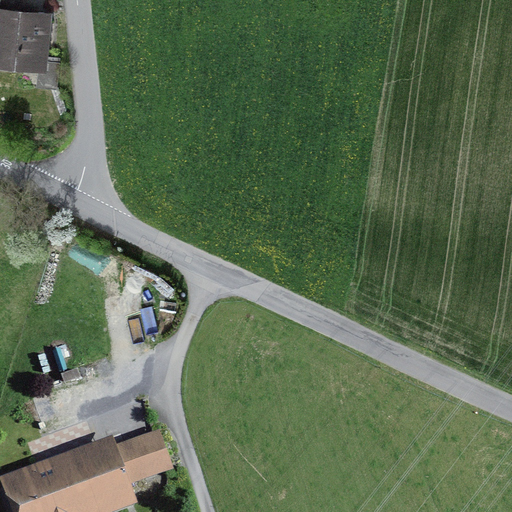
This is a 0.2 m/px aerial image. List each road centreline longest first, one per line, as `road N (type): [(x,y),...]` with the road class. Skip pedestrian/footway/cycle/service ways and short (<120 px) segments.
road 1 (unclassified): [(68,198),(511,409)]
road 2 (track): [(203,511),(168,379),(211,268)]
road 3 (residential): [(73,0),(84,145),(68,198)]
